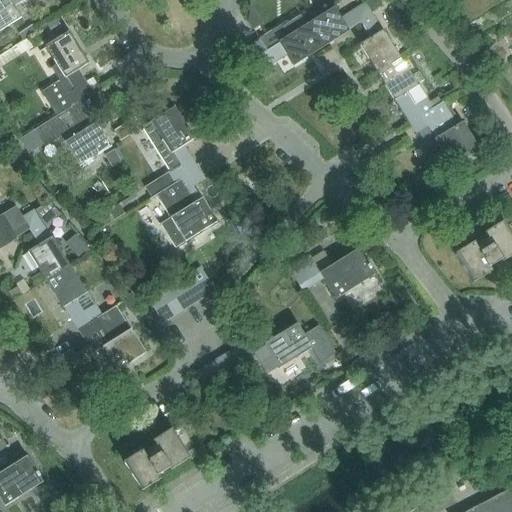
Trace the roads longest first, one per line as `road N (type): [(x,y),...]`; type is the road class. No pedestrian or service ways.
road 1 (residential): [(67,444),(182,371),(236,272),(346,195)]
road 2 (residential): [(186,511),(473,331)]
road 3 (residential): [(346,195),(197,60)]
road 4 (residential): [(511,137),(405,0)]
road 5 (residential): [(389,232),(511,172)]
road 6 (residential): [(473,331),(389,232)]
road 7 (residential): [(103,0),(149,57),(197,60)]
